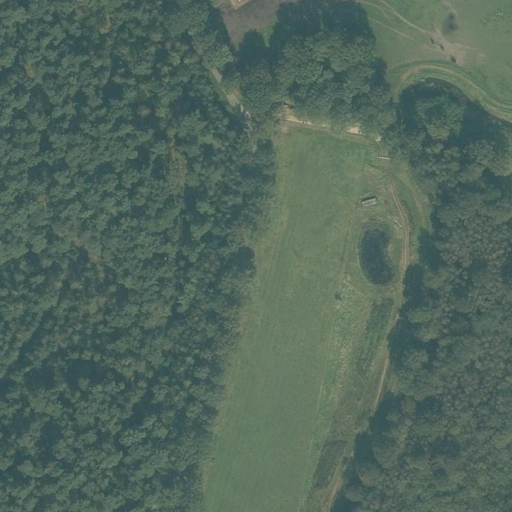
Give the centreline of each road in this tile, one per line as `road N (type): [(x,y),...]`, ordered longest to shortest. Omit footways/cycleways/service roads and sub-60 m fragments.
road 1 (unclassified): [(172,511),(256,180),(253,136),(174,0)]
road 2 (track): [(390,132),(241,114)]
road 3 (track): [(511,199),(481,161),(444,139),(390,132)]
